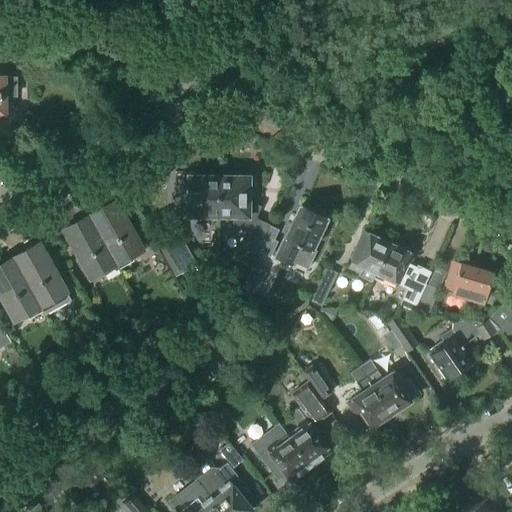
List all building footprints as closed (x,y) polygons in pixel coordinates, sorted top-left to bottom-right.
[(5,78),(5,76),(0,76),(0,114),(5,115),(5,96),(16,96),(16,78),(5,78)] [(218,216),(219,176),(183,176),(182,215),(218,216)] [(219,176),(218,216),(233,216),(233,227),(246,232),(238,249),(255,257),(269,225),(257,219),(262,208),(248,201),(248,189),(253,186),(253,177),(219,176)] [(115,200),(89,215),(116,263),(119,267),(133,260),(130,256),(142,249),(115,200)] [(310,262),(314,252),(310,250),(326,217),(301,205),(275,259),(290,266),(295,256),(310,262)] [(90,278),(116,263),(89,215),(63,229),(90,278)] [(176,277),(197,265),(175,227),(154,238),(176,277)] [(371,282),(373,277),(389,242),(364,231),(360,240),(363,242),(357,255),(353,253),(346,270),(371,282)] [(400,285),(406,272),(404,271),(413,253),(389,242),(373,277),(382,281),(383,277),(400,285)] [(13,257),(43,311),(45,315),(71,301),(39,243),(13,257)] [(27,320),(43,311),(13,257),(0,264),(0,295),(14,321),(24,315),(27,320)] [(483,304),(492,273),(453,261),(445,288),(464,294),(463,298),(483,304)] [(255,296),(267,273),(253,266),(241,289),(255,296)] [(321,306),(337,274),(325,268),(309,301),(321,306)] [(428,314),(439,290),(426,284),(415,308),(428,314)] [(412,313),(421,293),(409,288),(400,307),(412,313)] [(511,307),(506,301),(489,319),(488,319),(496,330),(499,328),(505,335),(511,333),(511,307)] [(200,308),(194,313),(201,323),(208,318),(200,308)] [(418,345),(397,315),(386,323),(391,330),(402,346),(407,353),(418,345)] [(483,323),(453,317),(451,329),(440,336),(443,340),(429,350),(440,366),(437,368),(444,379),(447,377),(448,378),(471,362),(467,357),(470,355),(462,344),(478,333),(483,339),(496,330),(488,319),(483,323)] [(232,362),(213,338),(203,324),(184,338),(195,352),(210,372),(223,362),(227,366),(232,362)] [(0,348),(11,343),(2,327),(0,328),(0,348)] [(391,330),(382,336),(393,352),(402,346),(391,330)] [(382,379),(369,359),(358,367),(389,413),(419,394),(408,378),(403,382),(395,370),(382,379)] [(312,365),(301,372),(308,381),(322,401),(332,394),(312,365)] [(146,398),(170,380),(160,366),(136,384),(146,398)] [(389,413),(358,367),(349,373),(362,392),(347,402),(356,414),(360,412),(369,426),(389,413)] [(297,424),(285,433),(311,466),(323,458),(320,454),(327,449),(304,419),(307,417),(314,426),(332,413),(322,401),(308,381),(290,394),(299,407),(291,414),(292,418),(297,424)] [(112,383),(105,389),(111,395),(118,389),(112,383)] [(80,428),(93,443),(126,414),(113,399),(80,428)] [(50,446),(62,439),(46,411),(34,418),(50,446)] [(284,433),(277,423),(250,443),(274,476),(282,470),(288,478),(295,473),(298,476),(311,466),(285,433),(284,433)] [(233,469),(243,460),(229,442),(218,451),(233,469)] [(19,476),(31,467),(21,454),(8,464),(19,476)] [(0,489),(19,476),(8,464),(0,470),(0,489)] [(244,487),(227,467),(220,472),(218,469),(211,469),(197,480),(205,490),(213,499),(223,511),(248,511),(251,510),(238,492),(244,487)] [(41,468),(13,490),(29,511),(57,489),(41,468)] [(223,511),(213,499),(205,490),(197,480),(170,501),(178,511),(223,511)] [(130,511),(149,511),(133,495),(123,504),(130,511)] [(491,511),(485,500),(464,511),(491,511)]
